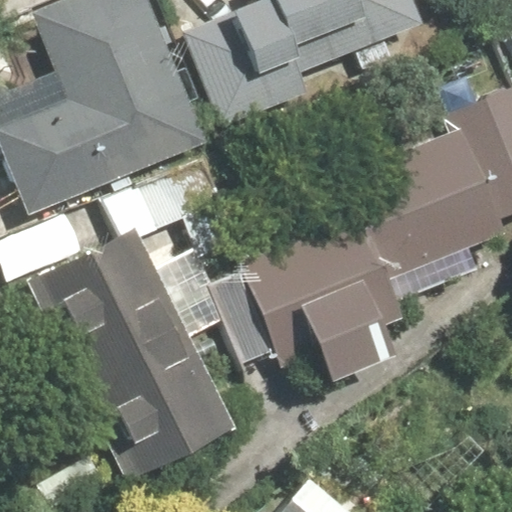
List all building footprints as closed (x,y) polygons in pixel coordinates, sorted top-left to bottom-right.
[(0,222),(212,136),(156,0),(61,0),(36,11),(55,56),(0,78),(0,222)] [(204,78),(223,122),(342,73),(335,58),(429,19),(421,0),(228,0),(252,58),(204,78)] [(511,0),(490,0),(511,58),(511,0)] [(511,114),(500,87),(438,113),(445,129),(487,226),(511,214),(511,114)] [(348,208),(239,253),(271,329),(303,315),(328,374),(404,343),(348,208)] [(52,211),(0,233),(0,283),(51,262),(57,259),(70,253),(52,211)] [(162,229),(56,272),(137,467),(242,424),(205,333),(238,320),(209,249),(176,263),(162,229)] [(360,511),(302,465),(264,511),(360,511)]
